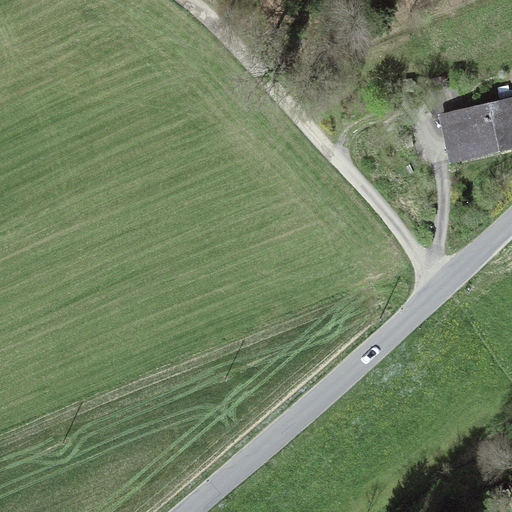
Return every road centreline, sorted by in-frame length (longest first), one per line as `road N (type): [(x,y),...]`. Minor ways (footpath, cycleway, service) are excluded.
road 1 (unclassified): [(511,219),(185,511)]
road 2 (track): [(444,284),(271,83)]
road 3 (track): [(271,83),(450,0)]
road 4 (track): [(271,83),(223,28),(184,0)]
